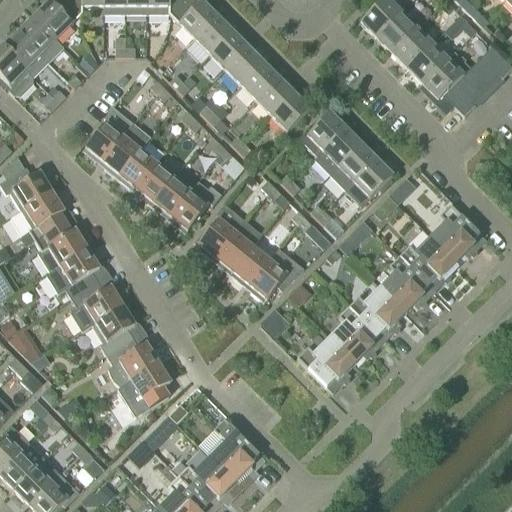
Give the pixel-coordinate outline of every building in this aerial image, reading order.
[(48,5),(32,21),(55,44),(79,20),(66,7),(71,2),(81,2),(80,0),(54,0),(48,5)] [(66,7),(79,20),(81,18),(81,11),(103,11),(102,0),(80,0),(81,2),(71,2),(66,7)] [(102,0),(103,11),(103,19),(124,19),(124,0),(102,0)] [(146,19),(145,0),(124,0),(124,19),(146,19)] [(167,0),(145,0),(146,19),(169,19),(169,20),(182,7),(177,1),(168,1),(167,0)] [(182,7),(169,20),(186,36),(209,13),(200,5),(195,0),(194,0),(167,0),(168,1),(177,1),(182,7)] [(438,10),(444,4),(439,0),(431,0),(430,2),(438,10)] [(449,0),(464,15),(470,9),(461,0),(449,0)] [(375,43),(400,17),(384,1),(359,27),(375,43)] [(444,4),(438,10),(447,19),(453,13),(444,4)] [(479,30),(485,24),(470,9),(464,15),(479,30)] [(202,53),(225,30),(209,13),(186,36),(202,53)] [(390,58),(415,33),(400,17),(375,43),(390,58)] [(63,52),(55,44),(32,21),(17,36),(48,68),(63,52)] [(469,41),(475,36),(466,27),(460,32),(469,41)] [(219,70),(242,47),(225,30),(202,53),(219,70)] [(405,73),(431,48),(415,33),(390,58),(405,73)] [(33,83),(48,68),(17,36),(1,51),(32,82),(33,83)] [(124,52),(124,45),(124,42),(114,42),(114,62),(124,62),(124,52)] [(236,87),(259,64),(242,47),(219,70),(236,87)] [(446,63),(431,48),(405,73),(421,89),(446,63)] [(31,84),(32,82),(1,51),(0,52),(0,82),(10,92),(7,95),(13,101),(14,100),(19,101),(32,88),(31,84)] [(499,80),(502,83),(511,73),(490,51),(481,61),(499,80)] [(124,52),(124,62),(133,62),(133,52),(130,52),(124,52)] [(446,63),(421,89),(427,95),(425,99),(444,118),(452,110),(442,100),(452,90),(461,80),(469,73),(463,66),(465,65),(461,61),(459,63),(453,56),(446,63)] [(489,90),(499,80),(481,61),(471,71),(489,90)] [(89,78),(97,69),(90,62),(81,70),(89,78)] [(252,103),(275,80),(259,64),(236,87),(252,103)] [(77,66),(74,69),(85,80),(89,78),(81,70),(78,67),(77,66)] [(461,80),(480,99),(489,90),(471,71),(469,73),(461,80)] [(147,81),(140,76),(135,82),(142,87),(147,81)] [(67,86),(73,93),(81,86),(73,79),(67,86)] [(175,93),(182,86),(175,79),(168,86),(175,93)] [(269,120),(292,97),(275,80),(252,103),(269,120)] [(452,90),(470,109),(480,99),(461,80),(452,90)] [(156,99),(163,92),(156,86),(150,92),(156,99)] [(182,86),(175,93),(182,100),(188,93),(182,86)] [(473,111),(470,109),(452,90),(442,100),(452,110),(463,121),(473,111)] [(163,92),(156,99),(163,106),(170,99),(163,92)] [(51,101),(58,108),(65,101),(58,95),(51,101)] [(292,97),(269,120),(286,137),(309,114),(292,97)] [(51,115),(58,108),(51,101),(44,108),(51,115)] [(191,108),(199,117),(205,110),(198,101),(191,108)] [(205,123),(212,117),(205,110),(199,117),(205,123)] [(99,169),(125,138),(132,128),(112,111),(102,123),(106,125),(81,155),(99,169)] [(187,130),(194,123),(187,116),(180,123),(187,130)] [(212,117),(205,123),(212,130),(219,123),(212,117)] [(303,137),(296,144),(315,163),(345,133),(329,117),(306,140),(303,137)] [(194,123),(187,130),(194,137),(200,130),(194,123)] [(345,133),(315,163),(313,165),(328,180),(360,149),(345,133)] [(116,183),(141,151),(125,138),(99,169),(116,183)] [(236,154),(243,147),(236,140),(229,147),(236,154)] [(217,160),(224,154),(217,147),(211,154),(217,160)] [(243,147),(236,154),(243,161),(249,154),(243,147)] [(0,152),(0,158),(4,162),(11,155),(4,148),(0,152)] [(344,195),(375,164),(360,149),(328,180),(344,195)] [(133,197),(158,165),(141,151),(116,183),(133,197)] [(224,154),(217,160),(224,167),(231,160),(224,154)] [(375,164),(344,195),(360,212),(391,180),(375,164)] [(149,210),(175,179),(158,165),(133,197),(149,210)] [(0,187),(0,191),(5,200),(8,197),(19,215),(9,222),(51,196),(38,177),(31,181),(25,172),(0,187)] [(166,224),(192,192),(175,179),(149,210),(166,224)] [(285,192),(292,186),(285,179),(278,186),(285,192)] [(388,199),(397,209),(415,192),(405,182),(388,199)] [(267,198),(273,192),(267,185),(260,192),(267,198)] [(192,192),(166,224),(184,238),(209,208),(212,210),(220,200),(209,191),(207,194),(197,186),(192,192)] [(292,186),(285,192),(292,199),(299,192),(292,186)] [(273,192),(267,198),(273,205),(282,214),(289,207),(273,192)] [(51,196),(9,222),(20,240),(27,236),(34,246),(61,229),(55,220),(63,215),(51,196)] [(237,234),(244,226),(223,209),(216,217),(219,220),(194,251),(211,266),(237,234)] [(316,223),(323,216),(316,209),(309,216),(316,223)] [(429,240),(455,267),(463,259),(467,263),(485,245),(449,209),(438,220),(444,225),(429,240)] [(297,229),(304,222),(297,216),(290,222),(297,229)] [(323,216),(316,223),(322,230),(329,223),(323,216)] [(304,222),(297,229),(304,236),(311,229),(304,222)] [(335,242),(342,235),(329,223),(322,230),(335,242)] [(228,279),(254,248),(261,239),(244,226),(237,234),(211,266),(228,279)] [(48,277),(86,253),(74,234),(66,238),(61,229),(34,246),(40,255),(36,257),(48,277)] [(303,237),(321,255),(329,248),(311,229),(304,236),(303,237)] [(447,275),(455,267),(429,240),(413,256),(408,250),(398,260),(434,296),(451,279),(447,275)] [(354,250),(345,242),(337,250),(346,259),(354,250)] [(245,293),(277,253),(270,261),(254,248),(228,279),(245,293)] [(0,267),(9,262),(3,253),(0,254),(0,267)] [(69,303),(96,286),(91,277),(98,272),(86,253),(48,277),(45,279),(57,298),(64,294),(69,303)] [(277,253),(245,293),(263,307),(275,292),(281,296),(303,274),(277,253)] [(339,259),(333,254),(324,262),(330,268),(339,259)] [(416,314),(434,296),(398,260),(388,271),(393,276),(378,291),(404,318),(412,310),(416,314)] [(0,306),(19,295),(3,269),(0,270),(0,306)] [(80,336),(91,329),(122,310),(109,291),(102,295),(96,286),(69,303),(73,309),(68,313),(70,316),(69,317),(80,336)] [(299,288),(286,300),(296,310),(309,298),(299,288)] [(396,326),(404,318),(378,291),(362,306),(357,301),(347,311),(383,347),(400,330),(396,326)] [(105,360),(132,343),(126,334),(134,330),(122,310),(91,329),(102,348),(98,350),(105,360)] [(366,364),(383,347),(347,311),(337,321),(342,326),(327,341),(354,368),(362,360),(366,364)] [(273,314),(257,329),(272,344),(288,329),(273,314)] [(0,331),(6,341),(15,336),(8,325),(0,330),(0,331)] [(24,333),(6,344),(29,368),(41,361),(24,333)] [(345,376),(354,368),(327,341),(312,357),(307,351),(296,362),(331,398),(349,380),(345,376)] [(113,386),(119,391),(126,386),(157,367),(145,348),(137,352),(132,343),(105,360),(111,371),(107,373),(109,380),(113,386)] [(41,361),(29,368),(36,374),(46,368),(41,361)] [(14,375),(21,368),(14,362),(8,368),(14,375)] [(157,367),(126,386),(137,404),(134,407),(140,417),(168,400),(162,391),(169,387),(157,367)] [(31,397),(34,395),(40,388),(21,368),(14,375),(21,382),(19,384),(31,397)] [(56,397),(49,390),(40,398),(50,408),(56,403),(56,397)] [(65,424),(82,413),(75,402),(55,414),(65,424)] [(0,403),(0,427),(2,426),(0,424),(0,421),(3,425),(12,415),(0,403)] [(178,409),(166,420),(174,428),(186,417),(178,409)] [(47,430),(54,423),(47,416),(40,423),(47,430)] [(175,429),(174,428),(166,420),(141,445),(149,454),(175,429)] [(54,423),(47,430),(54,437),(60,430),(54,423)] [(223,445),(208,461),(242,495),(257,480),(253,476),(264,465),(223,424),(212,434),(223,445)] [(0,444),(0,476),(28,448),(10,429),(0,438),(3,441),(0,444)] [(141,445),(126,460),(138,472),(153,457),(149,454),(141,445)] [(77,460),(84,454),(77,447),(71,454),(77,460)] [(28,448),(0,476),(0,482),(12,495),(35,472),(44,464),(28,448)] [(84,454),(77,460),(84,467),(91,460),(84,454)] [(187,471),(177,481),(208,511),(217,511),(223,506),(227,509),(242,495),(208,461),(192,476),(187,471)] [(92,465),(82,475),(92,484),(101,474),(92,465)] [(35,472),(12,495),(27,510),(50,487),(35,472)] [(50,487),(27,510),(29,511),(57,511),(61,509),(63,511),(78,498),(59,479),(50,487)] [(208,511),(177,481),(167,491),(172,496),(157,511),(208,511)] [(91,497),(101,506),(110,496),(100,487),(91,497)] [(90,496),(79,506),(83,510),(97,509),(100,506),(90,496)]
